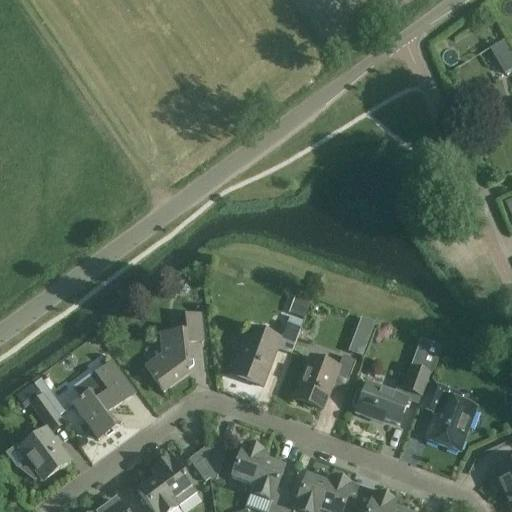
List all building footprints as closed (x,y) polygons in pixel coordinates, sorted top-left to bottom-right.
[(281,303),(301,311),(308,294),(288,286),(281,303)] [(190,369),(188,345),(202,344),(199,316),(185,317),(187,333),(159,336),(161,355),(144,368),(161,390),(190,369)] [(287,325),(281,340),(249,328),(230,376),(263,389),(277,351),(291,356),(300,330),(287,325)] [(354,341),(350,352),(364,357),(368,346),(354,341)] [(75,390),(72,392),(78,401),(72,406),(99,441),(117,427),(108,415),(135,394),(111,363),(100,349),(82,364),(93,378),(75,390)] [(342,358),(338,368),(311,358),(294,400),(322,410),(330,391),(343,396),(355,363),(342,358)] [(412,367),(411,370),(403,393),(421,400),(431,374),(412,367)] [(34,387),(36,389),(58,418),(65,413),(41,382),(34,387)] [(352,406),(354,409),(357,410),(356,414),(372,420),(373,417),(398,426),(408,399),(367,384),(363,393),(360,392),(357,394),(352,406)] [(426,441),(458,453),(475,409),(444,397),(446,391),(430,385),(421,410),(436,416),(426,441)] [(65,427),(58,418),(36,389),(25,398),(30,406),(29,407),(52,437),(65,427)] [(402,423),(396,447),(410,450),(416,427),(402,423)] [(18,451),(26,461),(19,470),(34,482),(38,479),(41,483),(69,463),(45,431),(18,451)] [(262,461),(263,461),(266,454),(244,445),(231,480),(252,488),(262,461)] [(210,480),(206,449),(189,461),(205,484),(210,480)] [(225,456),(206,449),(210,480),(216,482),(225,456)] [(196,495),(192,488),(170,459),(151,473),(156,479),(178,509),(196,495)] [(285,469),(263,461),(262,461),(252,488),(250,495),(272,503),(268,511),(280,511),(287,495),(277,491),(285,469)] [(503,494),(511,490),(511,464),(493,473),(503,494)] [(287,495),(280,511),(318,511),(328,486),(327,485),(306,477),(298,499),(287,495)] [(330,478),(327,485),(328,486),(318,511),(355,511),(345,507),(353,486),(330,478)] [(151,511),(150,511),(173,511),(178,509),(156,479),(137,493),(151,511)] [(511,511),(511,490),(503,494),(511,511)] [(392,511),(393,510),(394,510),(396,503),(374,494),(367,511),(357,511),(355,511),(392,511)] [(122,511),(116,503),(103,511),(122,511)]
